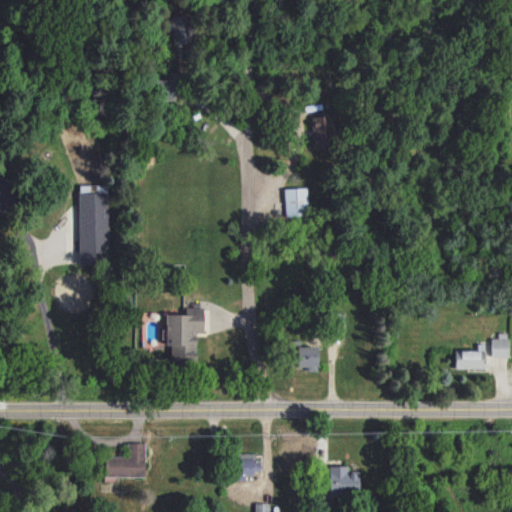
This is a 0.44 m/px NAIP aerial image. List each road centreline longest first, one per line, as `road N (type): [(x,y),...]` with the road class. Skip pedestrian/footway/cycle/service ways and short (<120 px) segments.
road 1 (tertiary): [(511,411),(0,412)]
road 2 (residential): [(261,412),(247,260),(249,0)]
